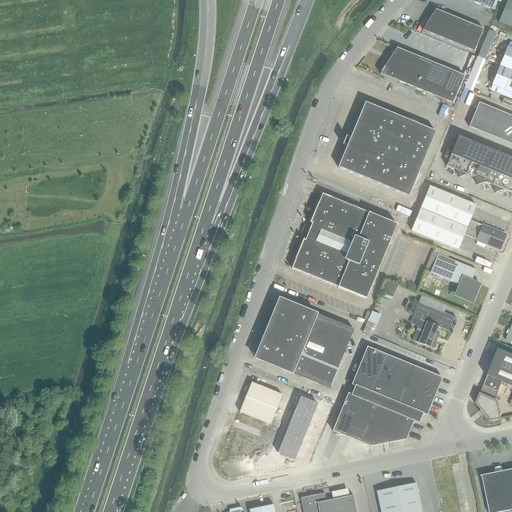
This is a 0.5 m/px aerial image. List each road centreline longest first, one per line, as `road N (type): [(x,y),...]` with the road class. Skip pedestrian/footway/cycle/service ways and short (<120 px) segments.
road 1 (unclassified): [(396,0),(316,111),(202,464),(206,482),(235,496),(457,444)]
road 2 (trunk): [(184,219),(87,511)]
road 3 (trunk): [(112,511),(203,226)]
road 4 (trunk): [(203,226),(305,0)]
road 5 (trunk): [(203,226),(277,0)]
road 6 (trunk): [(255,0),(184,219)]
road 7 (trunk): [(207,0),(184,219)]
road 8 (unclassified): [(457,444),(452,417),(511,268)]
